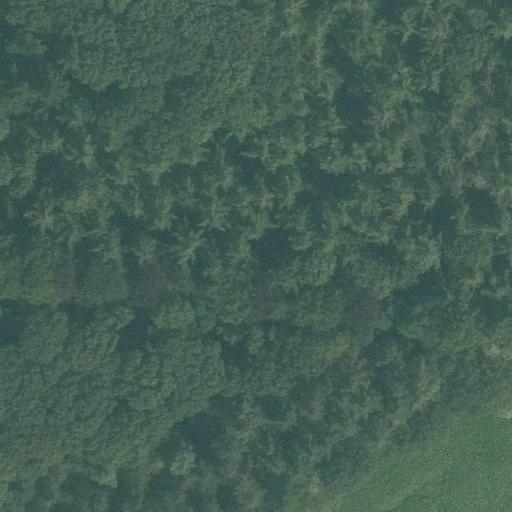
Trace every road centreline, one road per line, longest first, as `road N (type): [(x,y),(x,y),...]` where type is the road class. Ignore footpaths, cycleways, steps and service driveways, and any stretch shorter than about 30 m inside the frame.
road 1 (track): [(511,334),(0,266)]
road 2 (track): [(177,0),(21,155),(0,187)]
